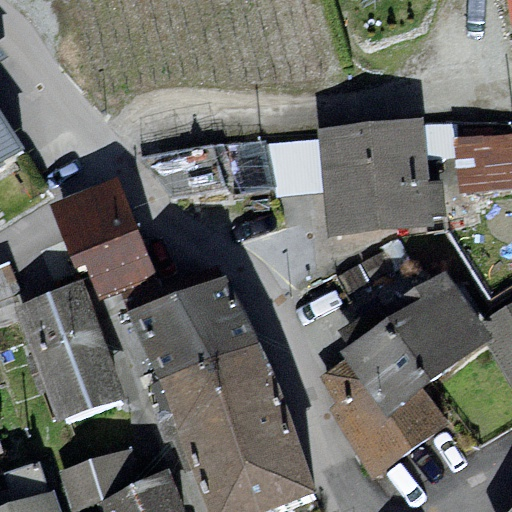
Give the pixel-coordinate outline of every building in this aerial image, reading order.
[(5,120),(0,113),(0,165),(18,154),(2,129),(5,120)] [(422,121),(320,131),(330,238),(435,228),(434,217),(447,216),(444,182),(428,184),(422,121)] [(511,134),(455,140),(460,192),(511,187),(511,134)] [(145,283),(110,186),(42,210),(70,288),(13,308),(55,424),(114,402),(80,307),(145,283)] [(263,511),(301,498),(221,279),(124,314),(196,511),(263,511)] [(477,346),(432,279),(398,298),(405,311),(331,359),(399,456),(438,430),(411,387),(477,346)] [(511,304),(475,323),(477,346),(511,406),(511,304)] [(126,456),(50,476),(59,511),(177,511),(159,477),(133,484),(126,456)] [(50,511),(44,496),(0,511),(50,511)]
